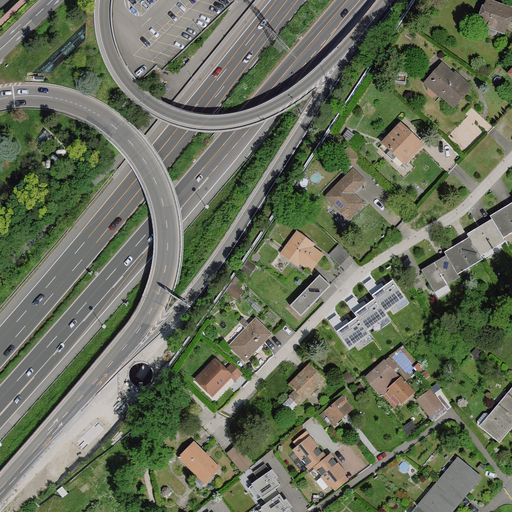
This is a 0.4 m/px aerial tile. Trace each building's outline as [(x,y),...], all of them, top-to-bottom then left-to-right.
[(79,0),(0,76),(0,212),(139,83),(127,66),(119,51),(115,36),(112,19),(113,3),(113,0),(79,0)] [(127,66),(139,83),(156,66),(160,71),(234,2),(232,0),(113,0),(113,3),(112,19),(115,36),(119,51),(127,66)] [(488,3),(481,22),(505,31),(511,12),(488,3)] [(442,66),(426,84),(441,97),(442,96),(454,107),(471,88),(464,81),(462,83),(442,66)] [(401,126),(380,148),(400,168),(422,145),(401,126)] [(355,137),(348,131),(344,136),(351,142),(355,137)] [(360,159),(350,148),(339,159),(350,170),(360,159)] [(344,181),(355,191),(365,182),(354,171),(344,181)] [(344,181),(327,197),(349,219),(363,204),(353,194),(355,191),(344,181)] [(494,221),(502,235),(511,229),(511,205),(491,218),(494,221)] [(471,239),(479,253),(504,239),(502,235),(494,221),(469,236),(471,239)] [(298,233),(282,254),(298,265),(300,262),(312,271),(323,256),(308,245),(311,242),(298,233)] [(447,257),(456,272),(481,257),(479,253),(471,239),(446,254),(447,257)] [(346,269),(357,260),(342,243),(331,252),(346,269)] [(411,275),(417,272),(409,257),(402,261),(411,275)] [(447,257),(423,272),(433,290),(458,275),(456,272),(447,257)] [(256,267),(247,262),(240,271),(250,277),(256,267)] [(422,280),(417,272),(411,275),(415,283),(422,280)] [(330,286),(320,277),(291,307),(301,316),(330,286)] [(243,291),(232,284),(226,293),(237,300),(243,291)] [(399,291),(375,305),(381,314),(386,311),(396,328),(414,317),(399,291)] [(245,361),(270,335),(256,321),(231,347),(245,361)] [(335,338),(325,326),(320,330),(330,342),(335,338)] [(224,369),(216,362),(198,381),(212,395),(231,376),(224,369)] [(232,362),(224,369),(231,376),(235,380),(242,372),(239,369),(232,362)] [(389,362),(386,365),(392,372),(395,369),(389,362)] [(384,363),(367,378),(383,395),(390,389),(403,403),(414,393),(395,372),(394,373),(392,372),(386,365),(384,363)] [(324,380),(310,365),(291,385),(297,391),(291,397),(299,405),(324,380)] [(354,379),(347,371),(342,376),(348,384),(354,379)] [(442,387),(437,390),(448,408),(453,405),(442,387)] [(431,391),(419,400),(431,416),(443,406),(431,391)] [(511,394),(502,407),(511,415),(511,394)] [(291,413),(299,405),(291,397),(283,405),(291,413)] [(353,409),(343,398),(327,412),(336,423),(353,409)] [(492,418),(483,429),(499,442),(511,426),(511,425),(511,415),(502,407),(492,418)] [(483,429),(492,418),(488,414),(484,414),(478,421),(478,424),(483,429)] [(310,439),(296,451),(310,468),(314,465),(324,456),(310,439)] [(195,443),(180,457),(198,475),(206,483),(220,469),(195,443)] [(238,445),(228,453),(243,472),(253,464),(238,445)] [(107,454),(92,471),(104,482),(119,465),(107,454)] [(327,460),(324,456),(314,465),(317,468),(327,460)] [(331,456),(327,460),(317,468),(331,485),(345,474),(331,456)] [(454,469),(441,484),(453,495),(460,487),(465,492),(479,476),(459,459),(451,467),(454,469)] [(249,488),(257,500),(262,497),(267,504),(278,495),(275,490),(281,486),(276,479),(279,477),(273,469),(271,471),(266,464),(253,472),(258,479),(252,483),(253,485),(249,488)] [(202,486),(206,483),(198,475),(194,478),(202,486)] [(434,493),(420,508),(424,511),(438,511),(439,511),(440,511),(448,511),(459,500),(453,495),(441,484),(438,483),(432,491),(434,493)] [(464,494),(465,492),(460,487),(453,495),(459,500),(464,494)] [(258,511),(291,511),(290,509),(292,508),(286,499),(284,501),(280,495),(278,495),(267,504),(261,507),(262,509),(258,511)]
